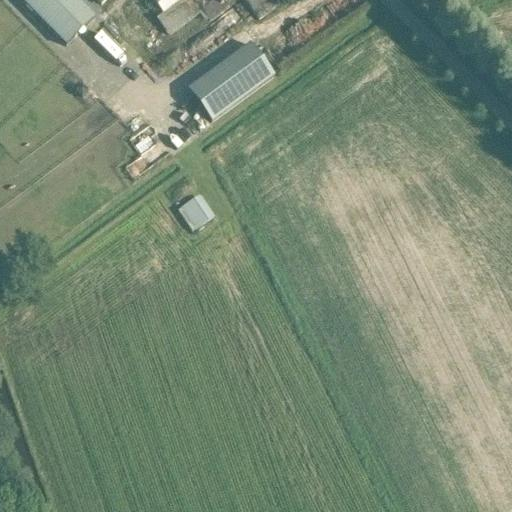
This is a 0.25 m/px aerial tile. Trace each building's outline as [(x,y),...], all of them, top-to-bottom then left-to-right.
[(18,0),(66,48),(95,20),(75,0),(18,0)] [(191,0),(149,0),(163,16),(158,20),(156,21),(159,26),(167,37),(203,11),(209,19),(211,22),(242,1),(259,24),(289,0),(193,0),(192,1),(191,0)] [(118,1),(104,14),(139,55),(153,43),(118,1)] [(213,124),(281,82),(258,46),(190,88),(213,124)] [(199,199),(182,210),(195,231),(212,220),(199,199)]
